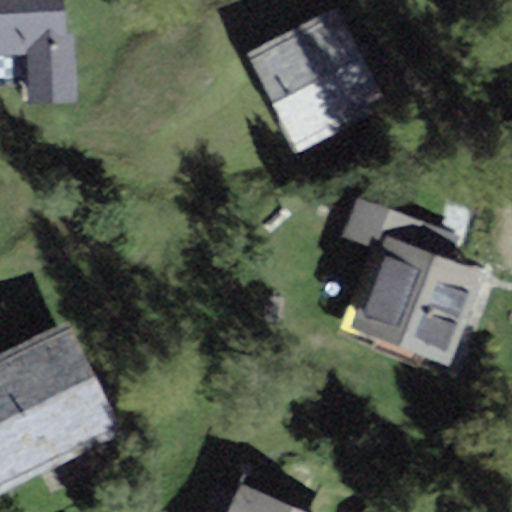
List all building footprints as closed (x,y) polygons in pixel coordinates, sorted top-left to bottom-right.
[(63,0),(0,0),(0,53),(33,51),(37,101),(78,98),(74,34),(66,35),(63,0)] [(339,17),(254,60),(299,148),(384,104),(339,17)] [(494,282),(396,244),(361,334),(459,372),(494,282)] [(65,337),(0,369),(0,479),(110,424),(65,337)] [(289,511),(243,493),(235,511),(289,511)]
